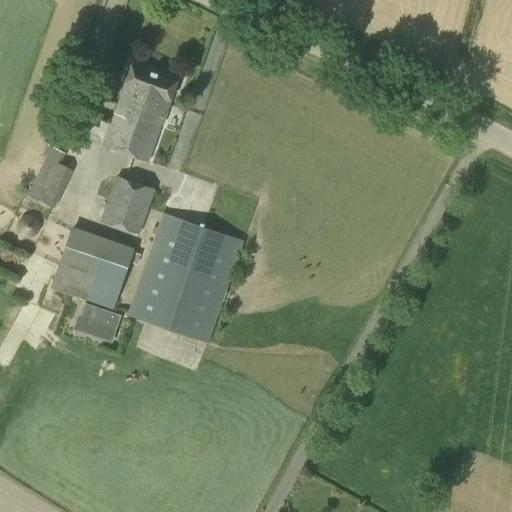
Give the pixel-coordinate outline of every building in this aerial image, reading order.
[(126,151),(154,72),(131,64),(103,143),(126,151)] [(154,72),(126,151),(148,159),(176,80),(154,72)] [(54,207),(72,170),(61,164),(66,153),(48,144),(43,155),(46,157),(28,195),(54,207)] [(155,189),(116,175),(108,199),(100,197),(97,207),(104,209),(100,221),(139,234),(155,189)] [(209,343),(244,240),(163,212),(128,315),(209,343)] [(132,252),(134,248),(72,226),(50,287),(113,309),(129,263),(132,252)] [(140,255),(132,252),(129,263),(136,265),(140,255)] [(70,310),(63,326),(67,327),(64,335),(107,353),(117,329),(70,310)]
